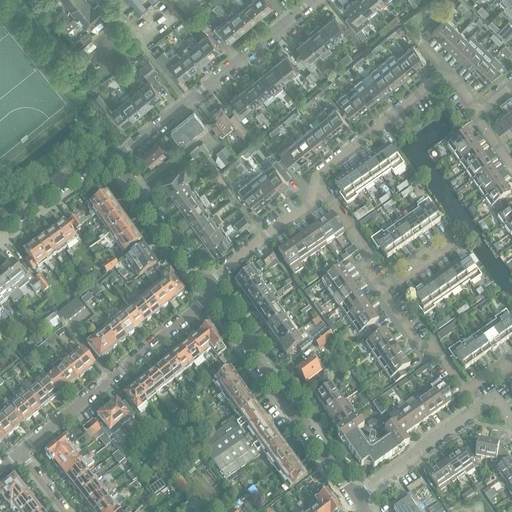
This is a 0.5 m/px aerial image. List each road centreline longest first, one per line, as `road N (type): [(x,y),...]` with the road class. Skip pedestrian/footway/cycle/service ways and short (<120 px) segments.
road 1 (residential): [(117,159),(315,0)]
road 2 (residential): [(354,499),(211,296)]
road 3 (residential): [(20,451),(211,296)]
road 4 (residential): [(313,187),(316,175),(446,75)]
road 5 (residential): [(205,287),(117,159)]
road 6 (residential): [(478,409),(354,499)]
road 7 (residential): [(205,287),(310,203),(313,187)]
road 8 (residential): [(0,230),(102,160),(117,159)]
road 9 (residential): [(465,391),(381,288)]
road 10 (residential): [(381,288),(363,249),(313,187)]
